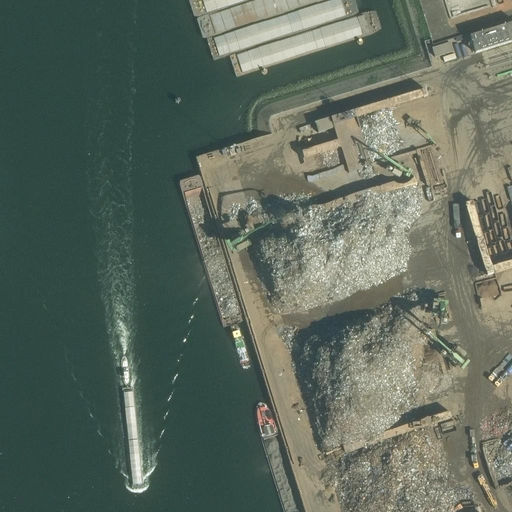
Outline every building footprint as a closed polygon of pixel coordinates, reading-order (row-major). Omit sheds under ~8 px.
[(511,42),(511,24),(470,37),(475,54),(511,42)] [(453,52),(450,43),(432,48),(435,57),(453,52)] [(511,56),(501,60),(506,77),(511,75),(511,56)] [(354,142),(346,115),(330,119),(339,146),(354,142)] [(318,134),(333,129),(330,119),(315,123),(318,134)] [(390,511),(391,509),(394,508),(390,500),(386,500),(376,491),(377,502),(375,502),(370,505),(367,502),(366,494),(356,495),(354,493),(340,493),(336,498),(336,509),(338,511),(358,511),(360,511),(365,510),(365,511),(366,509),(373,508),(374,511),(390,511)]
